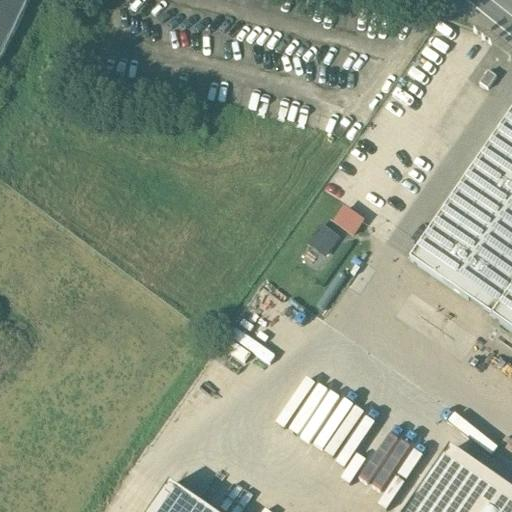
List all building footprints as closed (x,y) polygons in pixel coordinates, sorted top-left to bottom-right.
[(0,0),(0,62),(28,0),(0,0)] [(511,285),(511,108),(407,260),(490,317),(511,285)] [(352,206),(339,223),(359,238),(371,221),(352,206)] [(312,243),(329,257),(344,239),(328,225),(312,243)] [(511,285),(490,317),(511,332),(511,285)] [(511,511),(511,495),(452,454),(412,511),(511,511)] [(205,511),(171,489),(154,511),(205,511)]
